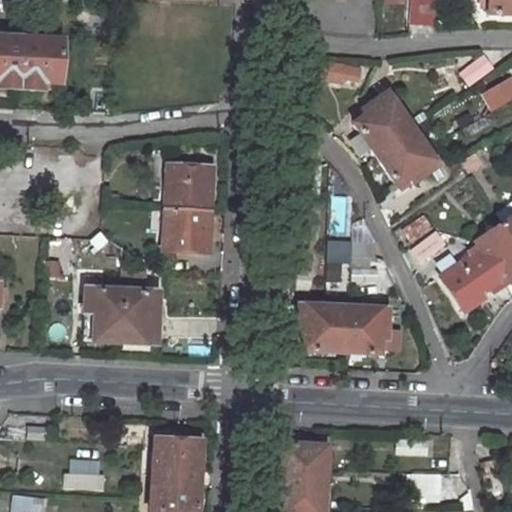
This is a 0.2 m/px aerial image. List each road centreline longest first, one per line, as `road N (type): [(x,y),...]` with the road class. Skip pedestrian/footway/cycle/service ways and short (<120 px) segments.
road 1 (residential): [(255,113),(311,130),(358,184),(464,412)]
road 2 (residential): [(237,397),(255,113)]
road 3 (residential): [(0,125),(97,130),(255,113)]
road 4 (residential): [(259,31),(353,48),(511,42)]
road 5 (residential): [(0,386),(70,381),(237,397)]
road 6 (residential): [(237,397),(464,412)]
